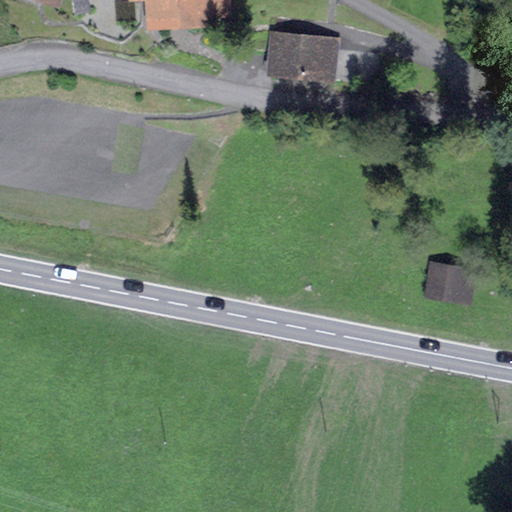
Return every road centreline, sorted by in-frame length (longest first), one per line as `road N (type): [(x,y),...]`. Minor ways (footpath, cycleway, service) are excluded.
road 1 (secondary): [(511,368),(0,270)]
road 2 (unclassified): [(0,62),(91,62),(286,103),(511,113)]
road 3 (track): [(494,114),(469,65),(352,0)]
